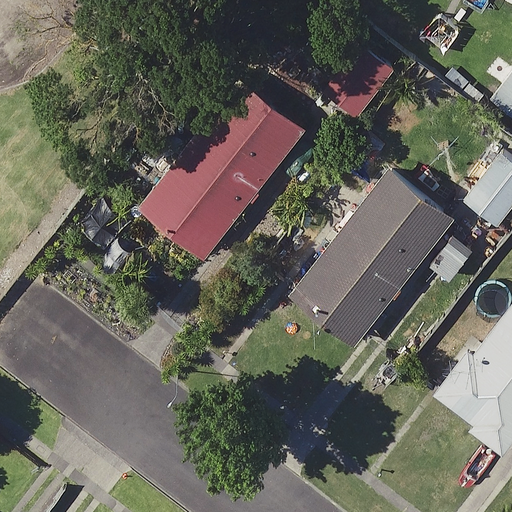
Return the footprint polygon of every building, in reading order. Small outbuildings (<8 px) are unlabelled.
[(385,59),(349,32),(314,80),(349,106),(385,59)] [(511,44),(480,85),(511,110),(511,44)] [(297,112),(232,61),(130,191),(195,242),(297,112)] [(511,184),(511,152),(493,138),(454,187),(489,214),(511,184)] [(442,205),(377,156),(281,281),(346,331),(442,205)] [(511,416),(511,276),(466,336),(461,332),(424,380),(497,436),(511,416)]
